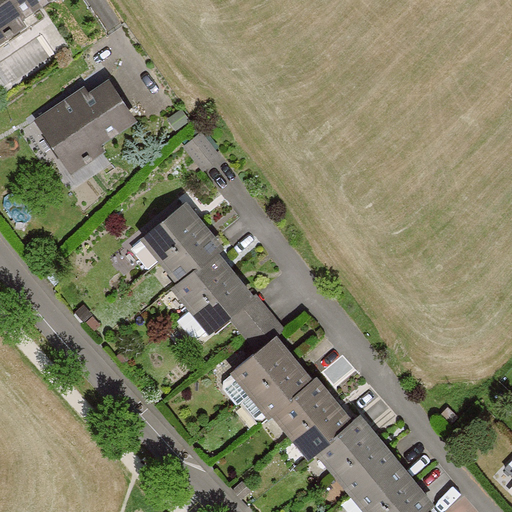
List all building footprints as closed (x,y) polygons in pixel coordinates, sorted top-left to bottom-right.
[(0,0),(0,42),(24,26),(20,19),(48,0),(0,0)] [(105,29),(91,9),(70,24),(83,44),(105,29)] [(84,88),(36,120),(71,172),(103,152),(99,146),(136,121),(110,81),(88,95),(84,88)] [(220,155),(202,133),(185,146),(203,168),(212,161),(220,155)] [(165,259),(203,228),(184,204),(146,237),(147,238),(163,257),(165,259)] [(203,228),(165,259),(182,281),(215,254),(221,249),(203,228)] [(163,257),(147,238),(133,249),(149,268),(163,257)] [(233,276),(215,254),(182,281),(176,285),(194,308),(233,276)] [(251,299),(233,276),(194,308),(210,328),(213,331),(229,317),(251,299)] [(258,352),(274,338),(285,328),(257,295),(251,299),(229,317),(244,335),(258,352)] [(210,328),(194,308),(179,320),(192,336),(199,337),(210,328)] [(293,361),(274,338),(258,352),(236,370),(237,372),(254,393),(293,361)] [(311,382),(293,361),(254,393),(271,413),(272,415),(276,412),(311,382)] [(243,402),(254,393),(237,372),(225,381),(225,389),(238,405),(243,402)] [(311,382),(276,412),(294,433),(332,402),(314,379),(311,382)] [(254,393),(243,402),(256,418),(263,419),(271,413),(254,393)] [(351,424),(332,402),(294,433),(313,456),(320,450),(351,424)] [(358,417),(351,424),(320,450),(338,472),(376,439),(358,417)] [(395,462),(376,439),(338,472),(356,494),(395,462)] [(378,511),(413,484),(395,462),(356,494),(356,495),(370,511),(378,511)] [(413,484),(378,511),(424,511),(427,509),(431,506),(413,484)] [(370,511),(356,495),(343,505),(348,511),(370,511)]
